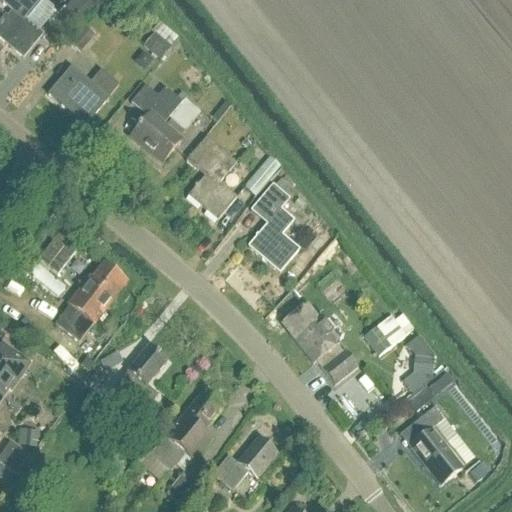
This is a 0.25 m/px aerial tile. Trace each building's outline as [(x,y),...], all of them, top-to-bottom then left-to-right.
[(42,4),(37,0),(7,0),(2,7),(12,15),(2,27),(1,26),(0,26),(0,29),(0,43),(23,62),(42,39),(24,25),(42,4)] [(82,25),(102,0),(74,0),(65,11),(82,25)] [(159,65),(170,51),(177,43),(157,26),(150,34),(153,37),(142,50),(159,65)] [(77,58),(93,39),(83,30),(67,49),(77,58)] [(90,88),(71,71),(48,99),(85,131),(109,103),(108,102),(118,90),(101,75),(90,88)] [(160,104),(152,98),(145,92),(131,107),(138,114),(147,121),(139,130),(138,129),(136,131),(137,132),(129,142),(161,168),(181,145),(160,128),(166,120),(168,123),(174,116),(182,107),(167,95),(160,104)] [(236,202),(219,188),(236,168),(205,141),(185,166),(204,181),(196,190),(195,189),(193,191),(195,192),(187,201),(217,225),(236,202)] [(253,200),(277,171),(267,162),(242,191),(253,200)] [(290,192),(279,183),(273,191),(272,190),(250,215),(266,229),(257,240),(256,239),(254,241),(255,242),(247,252),(278,279),(298,255),(277,238),(284,230),(287,233),(293,226),(280,215),(289,204),(283,199),(290,192)] [(65,314),(64,315),(67,317),(60,327),(36,308),(19,330),(52,356),(68,335),(82,346),(90,336),(97,341),(98,340),(96,339),(132,294),(133,295),(134,294),(101,268),(100,269),(101,270),(92,281),(85,275),(74,290),(81,296),(66,315),(65,314)] [(333,389),(355,372),(305,309),(280,329),(320,378),(323,376),(333,389)] [(394,327),(389,321),(361,342),(376,361),(404,341),(402,339),(409,334),(401,323),(394,327)] [(430,381),(433,362),(417,342),(407,350),(415,360),(413,379),(403,387),(411,397),(430,381)] [(30,368),(3,349),(2,350),(6,353),(0,361),(0,402),(17,378),(21,381),(30,368)] [(141,419),(156,400),(145,391),(166,367),(147,352),(115,390),(124,398),(121,402),(141,419)] [(96,374),(89,383),(99,391),(106,382),(96,374)] [(426,393),(408,408),(415,417),(434,403),(426,393)] [(194,462),(209,444),(200,437),(220,413),(201,397),(166,439),(187,456),(194,462)] [(439,491),(462,474),(443,450),(455,441),(443,426),(445,425),(435,412),(416,426),(426,439),(409,452),(439,491)] [(35,451),(37,435),(16,434),(15,450),(35,451)] [(166,439),(150,459),(170,476),(187,456),(166,439)] [(255,485),(276,460),(257,444),(236,468),(228,462),(212,481),(232,497),(247,478),(255,485)] [(29,461),(10,448),(0,463),(0,468),(16,480),(29,461)]
